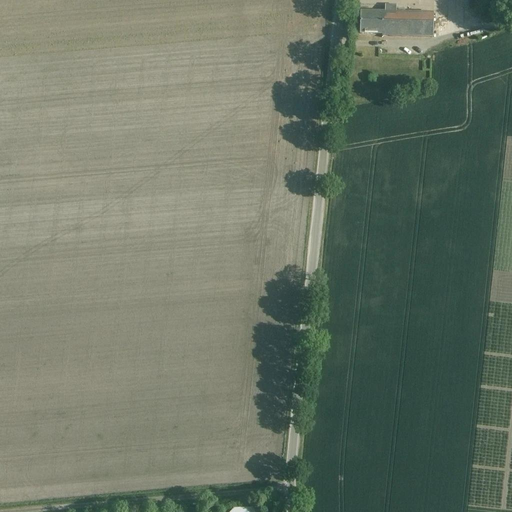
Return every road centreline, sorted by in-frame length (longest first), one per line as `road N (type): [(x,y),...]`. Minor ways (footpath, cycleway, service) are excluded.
road 1 (unclassified): [(291,487),(340,0)]
road 2 (residential): [(291,487),(0,511)]
